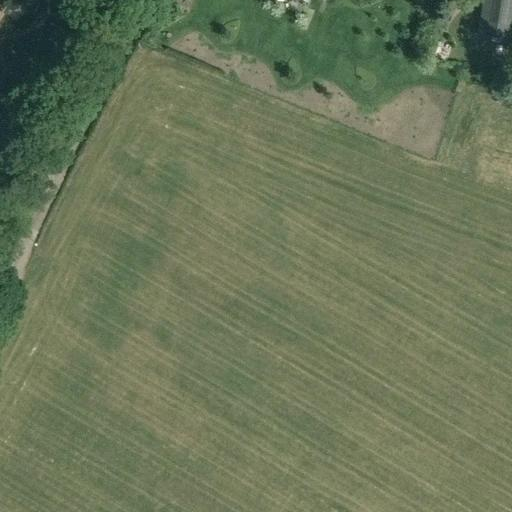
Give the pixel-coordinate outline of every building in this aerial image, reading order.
[(210,15),(204,0),(193,0),(200,18),(210,15)] [(511,32),(511,0),(487,0),(482,37),(503,41),(504,32),(511,32)] [(329,24),(346,32),(354,12),(337,5),(329,24)] [(231,46),(234,37),(214,30),(211,39),(231,46)] [(291,31),(279,41),(289,54),(301,44),(291,31)]
